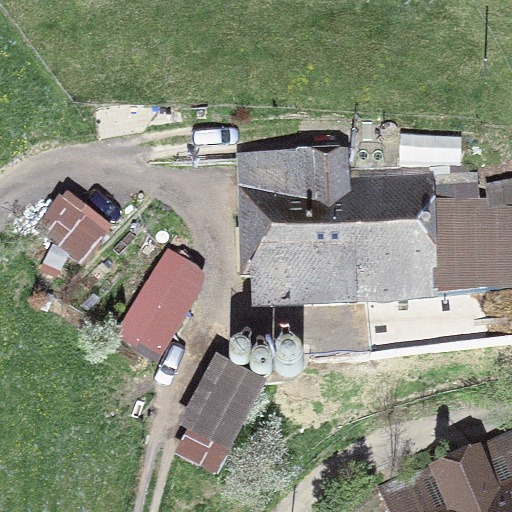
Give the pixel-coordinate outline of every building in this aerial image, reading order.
[(353,306),(511,293),(511,217),(435,222),(434,195),(344,198),(342,155),(258,159),(266,309),(353,306)] [(98,240),(56,206),(36,229),(78,263),(98,240)] [(167,246),(116,333),(163,360),(214,273),(167,246)] [(182,459),(217,479),(266,389),(228,368),(194,430),(197,432),(182,459)] [(511,511),(511,490),(454,511),(511,511)]
